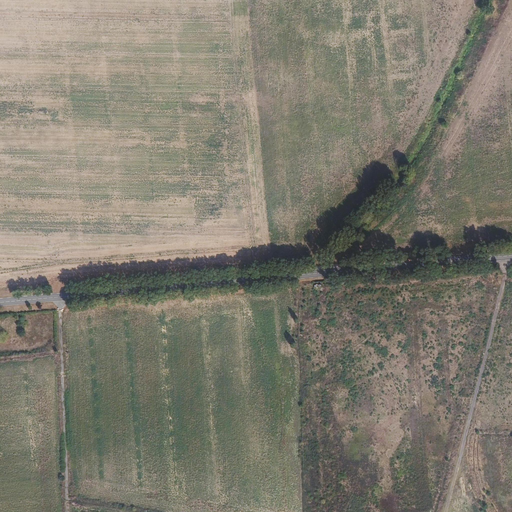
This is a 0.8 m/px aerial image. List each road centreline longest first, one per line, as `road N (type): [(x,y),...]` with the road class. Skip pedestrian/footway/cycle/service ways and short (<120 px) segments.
road 1 (unclassified): [(0,302),(511,255)]
road 2 (track): [(441,511),(511,260)]
road 3 (track): [(59,297),(66,511)]
